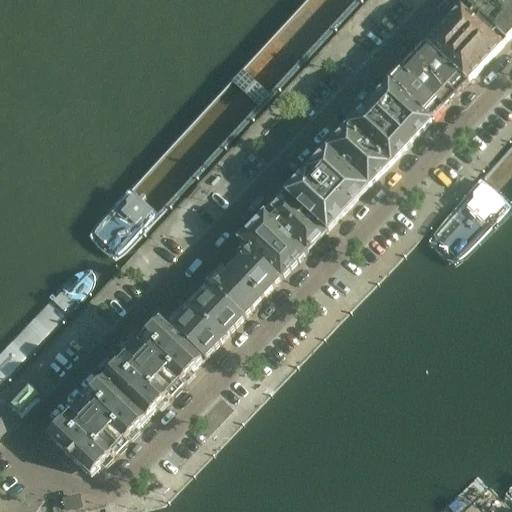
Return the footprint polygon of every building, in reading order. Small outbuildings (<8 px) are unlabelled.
[(503,48),(511,38),(511,0),(470,0),(461,10),(503,48)] [(427,45),(427,46),(426,47),(468,85),(503,48),(461,10),(427,45)] [(456,98),(468,85),(426,47),(414,60),(456,98)] [(444,111),(456,98),(414,60),(402,73),(444,111)] [(402,73),(390,85),(389,86),(431,124),(444,111),(402,73)] [(411,145),(431,124),(389,86),(369,107),(411,145)] [(369,107),(349,128),(391,167),(411,145),(369,107)] [(368,191),(375,184),(391,167),(349,128),(326,152),(368,191)] [(326,152),(319,159),(305,173),(348,213),(368,191),(326,152)] [(305,173),(289,190),(285,195),(327,235),(348,213),(305,173)] [(285,195),(264,217),(306,257),(327,235),(285,195)] [(264,217),(239,243),(281,283),(306,257),(264,217)] [(262,303),(281,283),(239,243),(220,263),(262,303)] [(220,263),(211,273),(202,283),(244,322),(262,303),(220,263)] [(202,283),(162,324),(205,363),(244,322),(202,283)] [(97,475),(203,366),(205,363),(162,324),(50,441),(86,476),(97,475)] [(21,415),(37,399),(38,398),(29,390),(12,407),(21,415)] [(0,440),(17,423),(17,422),(2,408),(0,410),(0,440)] [(76,501),(64,504),(65,511),(68,511),(78,510),(76,501)]
